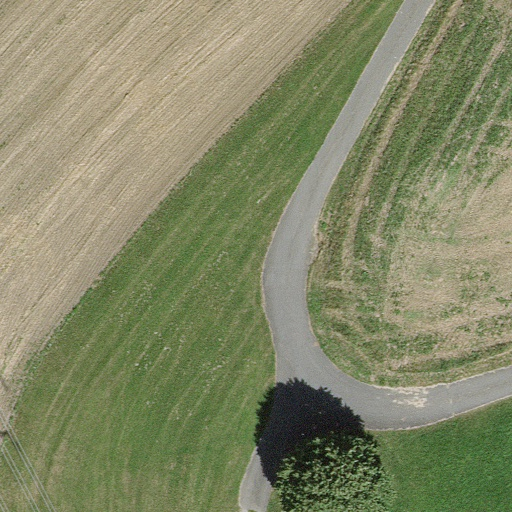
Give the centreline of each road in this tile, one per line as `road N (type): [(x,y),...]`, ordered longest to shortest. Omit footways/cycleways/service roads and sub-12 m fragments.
road 1 (track): [(416,0),(312,187),(280,262),(293,333),(327,379),(391,399),(453,396),(511,377)]
road 2 (track): [(245,511),(271,440),(327,379)]
